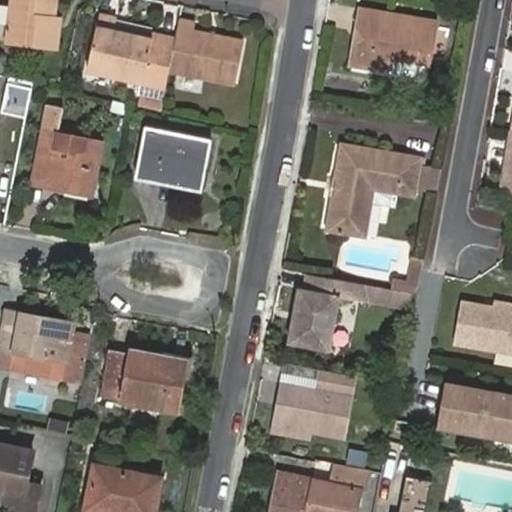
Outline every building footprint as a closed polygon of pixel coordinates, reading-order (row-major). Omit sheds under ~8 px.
[(44,43),(50,12),(52,0),(7,0),(1,34),(44,43)] [(391,64),(399,14),(362,7),(359,24),(365,25),(364,35),(357,34),(351,64),(382,69),(391,64)] [(58,13),(50,12),(44,43),(51,44),(58,13)] [(439,22),(399,14),(391,64),(400,58),(430,64),(439,22)] [(113,32),(114,26),(115,20),(98,17),(88,72),(144,83),(166,88),(170,72),(175,44),(152,40),(113,32)] [(175,44),(170,72),(235,85),(243,42),(194,31),(196,22),(180,19),(176,38),(175,42),(175,44)] [(359,24),(357,34),(364,35),(365,25),(359,24)] [(153,35),(114,26),(113,32),(152,40),(175,44),(175,42),(176,38),(153,35)] [(24,114),(31,82),(11,78),(5,110),(24,114)] [(58,148),(60,136),(65,108),(49,105),(34,184),(93,195),(104,141),(87,137),(86,142),(83,153),(58,148)] [(149,143),(144,142),(137,177),(153,180),(157,163),(208,173),(214,141),(151,129),(149,143)] [(511,131),(508,148),(511,148),(511,154),(508,174),(503,175),(502,185),(509,187),(511,190),(511,131)] [(86,142),(60,136),(58,148),(83,153),(86,142)] [(368,182),(376,148),(341,142),(334,178),(333,179),(325,231),(357,238),(365,200),(368,182)] [(422,157),(376,148),(368,182),(390,185),(388,193),(414,198),(422,157)] [(423,162),(418,187),(437,190),(441,166),(423,162)] [(157,163),(153,180),(205,189),(208,173),(157,163)] [(365,200),(371,202),(374,191),(388,193),(390,185),(368,182),(365,200)] [(365,200),(357,238),(363,238),(371,202),(365,200)] [(403,257),(397,282),(409,284),(414,260),(403,257)] [(348,281),(307,272),(303,289),(302,292),(298,291),(294,310),(299,310),(297,323),(292,322),(287,342),(329,350),(339,300),(345,300),(348,281)] [(386,279),(384,288),(407,293),(409,284),(397,282),(386,279)] [(363,284),(348,281),(345,300),(359,303),(363,284)] [(511,312),(493,309),(461,302),(452,345),(511,356),(511,312)] [(511,306),(494,303),(493,309),(511,312),(511,306)] [(65,382),(82,386),(92,338),(74,335),(76,324),(9,311),(1,351),(0,353),(0,369),(10,372),(11,368),(15,353),(44,359),(65,363),(68,364),(64,382),(65,382)] [(150,356),(128,353),(112,349),(103,398),(121,402),(121,403),(150,408),(151,404),(180,409),(187,370),(189,360),(151,353),(150,356)] [(42,374),(44,359),(15,353),(11,368),(42,374)] [(292,361),(286,360),(281,379),(288,381),(292,361)] [(359,375),(292,361),(288,381),(281,379),(271,429),(279,431),(281,424),(311,430),(346,438),(359,375)] [(463,420),(460,434),(511,444),(511,397),(444,384),(438,415),(463,420)] [(463,420),(438,415),(435,428),(460,434),(463,420)] [(281,424),(279,431),(309,437),(311,430),(281,424)] [(0,444),(0,484),(8,486),(6,493),(4,509),(22,511),(37,511),(43,487),(28,485),(34,451),(0,444)] [(339,461),(317,457),(316,461),(312,478),(309,477),(301,511),(360,511),(368,474),(353,471),(350,485),(335,482),(338,468),(339,461)] [(95,465),(87,509),(102,511),(153,511),(160,479),(95,465)] [(350,485),(353,471),(338,468),(335,482),(350,485)] [(301,511),(309,477),(281,471),(272,511),(301,511)] [(429,511),(436,480),(409,475),(401,511),(429,511)]
